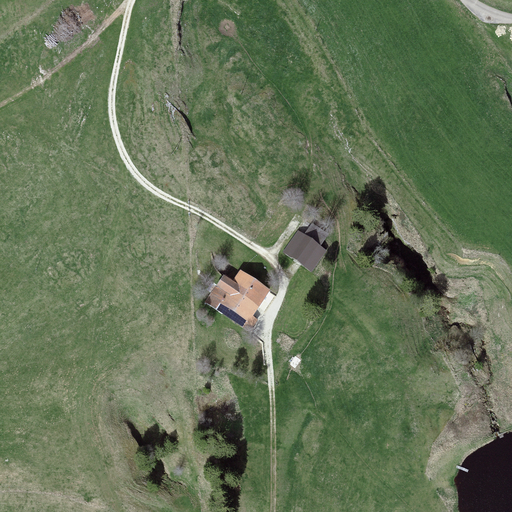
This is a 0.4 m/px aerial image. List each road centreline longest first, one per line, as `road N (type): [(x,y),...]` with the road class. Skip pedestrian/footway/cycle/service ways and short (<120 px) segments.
road 1 (track): [(268,511),(267,326),(283,277),(272,258),(131,169),(111,113),(131,0)]
road 2 (track): [(0,106),(81,51),(130,0)]
